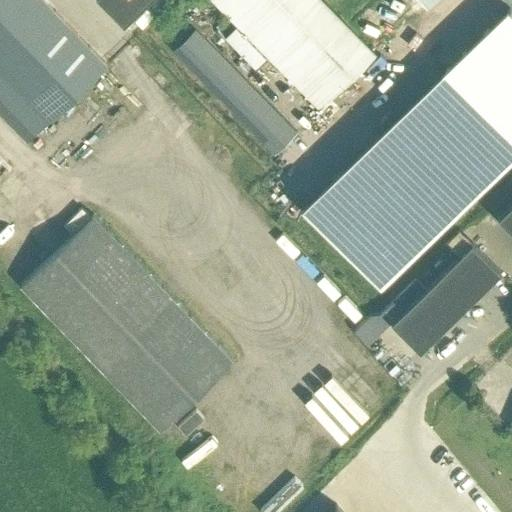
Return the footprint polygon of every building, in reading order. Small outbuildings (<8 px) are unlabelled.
[(46,0),(0,0),(0,93),(36,130),(97,71),(107,62),(98,53),(46,0)] [(130,0),(102,0),(123,21),(137,7),(130,0)] [(322,0),(211,0),(318,108),(374,52),(322,0)] [(511,8),(509,6),(302,206),(378,285),(511,156),(511,8)] [(195,27),(174,48),(275,151),(296,131),(195,27)] [(275,209),(282,216),(420,83),(413,75),(348,137),(349,138),(275,209)] [(0,150),(0,170),(10,161),(0,150)] [(511,199),(497,214),(511,229),(511,199)] [(93,212),(21,281),(21,282),(160,427),(233,358),(93,212)] [(472,240),(459,252),(488,281),(500,269),(472,240)] [(459,252),(448,263),(477,293),(488,281),(459,252)] [(448,263),(437,275),(465,304),(477,293),(448,263)] [(414,297),(425,286),(415,275),(392,298),(402,308),(414,297)] [(437,275),(425,286),(454,315),(465,304),(437,275)] [(425,286),(414,297),(443,326),(454,315),(425,286)] [(414,297),(402,308),(431,338),(443,326),(414,297)] [(367,343),(391,319),(402,308),(392,298),(379,311),(369,312),(353,329),(367,343)] [(402,308),(391,319),(367,343),(365,345),(394,374),(420,349),(431,338),(402,308)] [(344,511),(335,502),(325,511),(344,511)]
